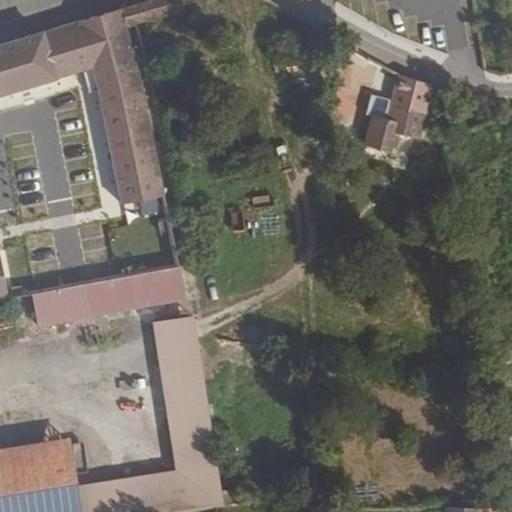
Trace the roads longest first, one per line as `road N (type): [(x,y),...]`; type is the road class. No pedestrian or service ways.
road 1 (tertiary): [(298,0),(379,43),(488,86),(511,87)]
road 2 (unknown): [(0,360),(207,332)]
